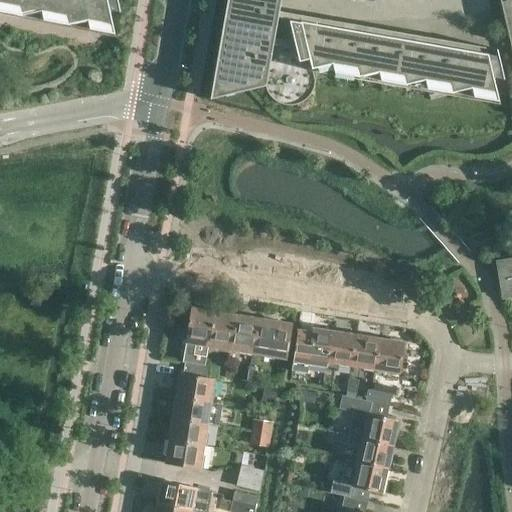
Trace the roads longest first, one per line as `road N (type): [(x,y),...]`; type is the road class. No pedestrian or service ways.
road 1 (residential): [(414,511),(443,359),(427,329),(393,312),(133,266)]
road 2 (residential): [(133,266),(178,0)]
road 3 (residential): [(86,511),(133,266)]
